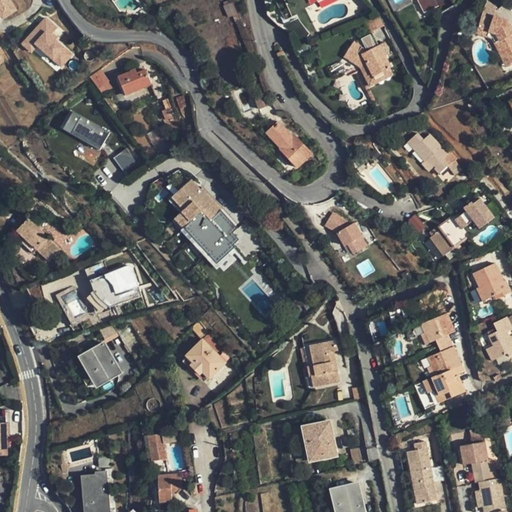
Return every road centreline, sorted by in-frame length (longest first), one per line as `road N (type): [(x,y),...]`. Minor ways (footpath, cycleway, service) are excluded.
road 1 (residential): [(397,511),(353,312),(273,199),(207,136),(210,114)]
road 2 (unclassified): [(210,114),(292,190),(311,193),(336,177),(336,147),(285,88),(255,0)]
road 3 (unknown): [(353,312),(424,276),(451,278),(477,367),(493,377),(511,373)]
road 4 (secondary): [(27,492),(34,393),(0,292)]
road 5 (unclassified): [(66,0),(91,31),(166,42),(210,114)]
road 6 (residential): [(208,511),(189,386)]
